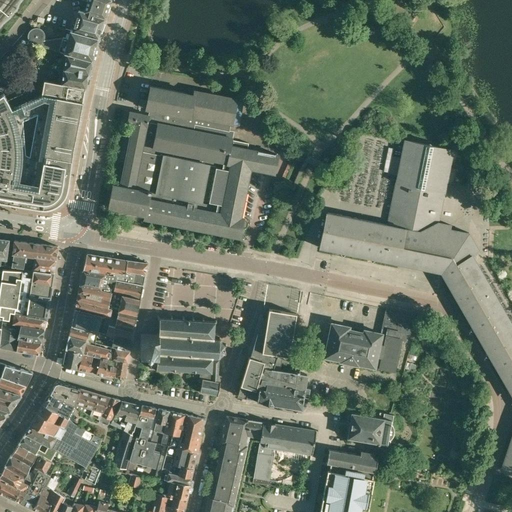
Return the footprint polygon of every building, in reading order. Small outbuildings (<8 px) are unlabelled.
[(84,0),(86,0),(83,11),(105,18),(110,0),(84,0)] [(71,30),(98,38),(105,18),(83,11),(79,10),(76,21),(76,20),(74,26),(73,31),(71,30)] [(60,51),(61,45),(66,46),(65,53),(64,52),(63,54),(92,60),(98,38),(71,30),(69,38),(64,37),(44,40),(44,38),(45,36),(45,34),(44,32),(42,30),(41,29),(39,28),(37,27),(34,28),(32,28),(30,30),(29,31),(28,33),(28,35),(28,37),(28,39),(29,41),(31,43),(33,44),(60,51)] [(63,54),(61,69),(89,74),(89,73),(92,60),(63,54)] [(61,69),(58,81),(61,82),(61,83),(85,88),(86,88),(89,74),(61,69)] [(0,201),(2,202),(18,205),(37,209),(42,209),(43,209),(47,209),(49,208),(51,208),(52,207),(54,207),(55,206),(58,204),(60,203),(60,202),(62,201),(63,199),(64,197),(65,195),(66,194),(66,193),(67,191),(67,189),(69,184),(73,150),(80,118),(85,88),(61,83),(44,80),(41,95),(12,108),(8,101),(3,93),(0,95),(0,201)] [(146,107),(146,109),(145,114),(130,111),(127,122),(132,123),(120,185),(113,184),(109,207),(124,210),(135,212),(136,213),(145,214),(144,218),(193,228),(240,238),(242,227),(247,226),(248,221),(244,218),(241,217),(250,168),(275,173),(278,155),(247,148),(248,143),(232,140),(233,132),(229,131),(231,125),(232,125),(237,99),(195,91),(194,94),(150,86),(148,100),(140,99),(138,106),(146,107)] [(319,247),(399,264),(399,261),(408,262),(418,264),(417,265),(438,270),(438,268),(443,269),(443,270),(441,272),(509,391),(511,389),(511,436),(501,469),(511,471),(511,323),(479,266),(473,256),(480,252),(469,234),(451,230),(452,226),(439,223),(447,185),(456,187),(459,171),(451,169),(454,151),(406,140),(402,158),(393,157),(390,173),(398,175),(388,225),(328,212),(324,232),(323,232),(319,247)] [(300,161),(286,195),(288,197),(300,169),(313,180),(302,206),(303,208),(317,176),(300,161)] [(0,238),(0,252),(7,253),(9,240),(0,238)] [(36,243),(25,241),(22,266),(21,267),(29,268),(30,263),(33,263),(34,256),(36,243)] [(34,256),(56,259),(58,246),(36,243),(34,256)] [(110,274),(110,271),(113,258),(98,255),(86,253),(83,269),(95,272),(110,274)] [(54,271),(56,259),(34,256),(33,263),(30,263),(29,268),(54,271)] [(127,260),(113,258),(110,271),(110,274),(116,275),(116,279),(142,286),(148,263),(127,260)] [(35,315),(46,317),(53,272),(31,269),(31,270),(25,269),(25,270),(22,269),(22,270),(2,268),(0,284),(0,313),(2,314),(2,317),(13,319),(14,312),(24,313),(35,315)] [(116,275),(110,274),(95,272),(83,269),(80,282),(96,286),(113,290),(116,279),(116,275)] [(140,299),(142,286),(116,279),(113,290),(113,293),(140,299)] [(113,293),(113,290),(96,286),(80,282),(78,293),(94,296),(111,300),(113,293)] [(77,299),(109,307),(111,300),(94,296),(78,293),(77,299)] [(109,307),(111,308),(119,309),(136,314),(140,299),(113,293),(111,300),(109,307)] [(77,299),(75,308),(109,316),(111,308),(109,307),(77,299)] [(75,308),(71,325),(96,331),(105,333),(107,324),(112,326),(114,318),(109,316),(75,308)] [(135,322),(136,314),(119,309),(116,318),(135,322)] [(246,399),(273,404),(302,409),(304,395),(308,396),(310,388),(305,387),(307,374),(281,369),(281,364),(284,364),(285,360),(282,359),(283,355),(290,356),(297,313),(269,309),(267,319),(262,317),(252,350),(251,350),(249,354),(251,354),(250,357),(249,356),(238,396),(246,398),(246,399)] [(412,334),(415,315),(387,309),(381,333),(332,323),(332,324),(327,323),(320,354),(325,355),(325,356),(341,360),(341,361),(359,364),(359,363),(375,367),(375,366),(380,366),(379,368),(395,371),(402,339),(406,340),(407,333),(412,334)] [(20,324),(44,327),(46,317),(35,315),(24,313),(14,312),(12,322),(20,324)] [(158,335),(151,334),(141,333),(140,352),(152,353),(151,367),(156,368),(156,370),(158,370),(158,368),(168,369),(168,371),(170,371),(170,369),(179,369),(179,372),(181,372),(181,369),(189,370),(189,372),(190,373),(191,370),(199,371),(199,373),(200,373),(199,380),(202,381),(202,384),(200,392),(209,394),(218,395),(220,382),(218,382),(219,360),(219,357),(223,353),(226,354),(226,353),(224,352),(225,346),(227,345),(227,344),(224,344),(220,340),(222,339),(221,338),(219,339),(214,339),(215,322),(217,321),(216,320),(213,321),(214,318),(203,318),(202,321),(194,320),(194,317),(183,316),(182,320),(173,319),(173,316),(171,316),(171,319),(160,318),(159,316),(157,317),(160,320),(158,335)] [(112,326),(133,331),(135,322),(116,318),(114,318),(112,326)] [(12,327),(12,322),(3,321),(0,344),(0,346),(16,350),(18,336),(18,335),(14,334),(15,327),(12,327)] [(18,336),(41,341),(44,327),(20,324),(18,336)] [(134,331),(133,331),(112,326),(107,324),(105,333),(110,335),(132,340),(134,331)] [(71,325),(69,334),(76,336),(107,345),(110,335),(105,333),(104,336),(96,334),(96,331),(71,325)] [(76,336),(69,334),(66,347),(89,353),(98,355),(107,357),(109,345),(107,345),(76,336)] [(130,351),(132,340),(110,335),(107,345),(109,345),(130,351)] [(41,341),(18,336),(16,350),(36,353),(39,351),(41,341)] [(127,362),(130,351),(109,345),(107,357),(108,358),(114,359),(115,359),(127,362)] [(84,370),(89,353),(66,347),(62,364),(84,370)] [(89,353),(84,370),(88,371),(94,372),(98,355),(89,353)] [(94,372),(105,374),(108,358),(107,357),(98,355),(94,372)] [(115,359),(114,359),(108,358),(105,374),(114,376),(116,366),(114,365),(115,359)] [(115,359),(114,365),(116,366),(114,376),(124,377),(127,362),(115,359)] [(28,380),(32,371),(0,362),(0,374),(1,375),(0,376),(17,381),(26,384),(28,380)] [(0,376),(0,386),(12,390),(21,393),(26,384),(17,381),(0,376)] [(55,382),(50,392),(72,404),(80,388),(58,382),(55,382)] [(0,407),(9,410),(21,393),(12,390),(0,386),(0,407)] [(90,391),(80,388),(72,404),(73,405),(80,409),(90,391)] [(98,393),(90,391),(80,409),(87,413),(89,414),(98,393)] [(70,413),(73,405),(72,404),(50,392),(43,404),(68,417),(73,422),(75,417),(71,414),(70,413)] [(110,396),(98,393),(89,414),(97,417),(97,419),(99,420),(101,414),(110,396)] [(107,425),(119,399),(110,396),(101,414),(99,420),(99,421),(107,425)] [(125,416),(131,402),(121,400),(115,414),(125,416)] [(125,416),(125,417),(124,419),(128,420),(125,426),(112,421),(110,424),(123,430),(112,469),(125,473),(129,460),(135,438),(132,437),(132,436),(130,436),(141,404),(136,404),(136,403),(131,402),(125,416)] [(68,417),(43,404),(38,412),(81,436),(86,430),(73,422),(68,417)] [(137,465),(144,467),(145,467),(147,465),(157,468),(154,479),(160,479),(163,468),(165,459),(165,456),(168,445),(164,444),(161,452),(153,450),(153,449),(149,448),(152,435),(149,434),(156,408),(141,404),(130,436),(132,436),(133,434),(132,434),(132,431),(134,431),(136,424),(141,426),(138,437),(136,436),(135,438),(129,460),(136,462),(136,463),(137,465)] [(0,415),(4,417),(9,410),(0,407),(0,415)] [(157,421),(155,426),(152,435),(149,448),(153,449),(156,442),(161,443),(164,428),(165,429),(169,410),(159,408),(157,421)] [(164,444),(168,445),(178,447),(183,428),(184,424),(184,423),(186,414),(169,410),(165,429),(164,428),(161,443),(164,444)] [(90,441),(81,436),(38,412),(37,412),(30,423),(31,424),(92,456),(96,450),(101,438),(94,435),(90,441)] [(394,432),(394,430),(394,428),(394,427),(393,425),(392,423),(393,414),(380,412),(379,417),(352,412),(352,414),(350,414),(348,415),(348,420),(349,421),(350,422),(348,437),(378,442),(378,443),(379,443),(379,447),(389,448),(391,438),(393,436),(394,432)] [(202,433),(206,418),(186,414),(184,423),(184,424),(183,428),(202,433)] [(232,511),(250,436),(260,438),(261,438),(263,422),(227,415),(220,443),(222,443),(210,497),(209,496),(205,511),(232,511)] [(263,422),(261,438),(253,481),(275,486),(276,481),(269,480),(273,454),(270,454),(272,447),(312,454),(316,438),(317,438),(318,430),(264,421),(263,422)] [(78,461),(86,466),(88,463),(92,456),(31,424),(25,433),(47,445),(48,445),(70,457),(78,461)] [(178,447),(198,451),(202,433),(183,428),(178,447)] [(43,453),(47,445),(25,433),(19,443),(36,453),(36,452),(42,455),(49,459),(50,456),(43,453)] [(37,453),(36,453),(19,443),(12,454),(31,465),(37,453)] [(165,456),(170,457),(191,461),(195,462),(198,451),(178,447),(168,445),(165,456)] [(329,449),(329,450),(327,462),(326,462),(331,463),(329,471),(328,470),(320,511),(367,511),(374,478),(372,478),(374,471),(375,471),(378,457),(375,457),(375,454),(374,454),(361,451),(361,448),(349,445),(348,453),(329,449)] [(31,465),(12,454),(5,465),(14,471),(21,475),(23,476),(25,474),(32,478),(37,469),(36,468),(33,472),(28,470),(31,465)] [(42,455),(35,467),(36,468),(37,469),(45,472),(51,460),(49,459),(42,455)] [(163,471),(167,472),(168,472),(191,477),(195,462),(191,461),(170,457),(165,456),(165,459),(171,461),(170,463),(166,462),(163,471)] [(94,484),(100,469),(92,465),(88,463),(86,466),(84,470),(89,471),(85,480),(94,484)] [(5,465),(0,473),(0,476),(20,488),(26,491),(32,478),(25,474),(23,476),(21,475),(14,471),(5,465)] [(50,475),(45,472),(37,469),(32,478),(26,491),(20,501),(32,508),(45,486),(50,476),(50,475)] [(190,484),(191,477),(168,472),(167,480),(170,481),(190,484)] [(78,488),(83,477),(81,476),(77,473),(71,486),(67,492),(74,496),(78,488)] [(139,486),(141,477),(131,474),(129,483),(130,483),(130,484),(139,486)] [(55,475),(53,478),(50,476),(45,486),(50,489),(45,499),(51,502),(45,511),(55,511),(65,495),(54,489),(60,478),(55,475)] [(0,491),(15,498),(18,493),(20,488),(0,476),(0,491)] [(187,497),(190,484),(170,481),(167,494),(163,493),(162,495),(174,497),(174,495),(187,497)] [(39,511),(45,499),(50,489),(45,486),(32,508),(39,511)] [(15,499),(20,501),(26,491),(20,488),(18,493),(15,498),(15,499)] [(184,508),(187,497),(174,495),(174,497),(162,495),(157,493),(154,506),(164,505),(171,507),(172,505),(184,508)] [(67,511),(73,499),(72,499),(65,495),(55,511),(67,511)] [(39,511),(45,511),(51,502),(45,499),(39,511)] [(80,511),(84,503),(75,501),(75,500),(73,499),(67,511),(80,511)] [(93,511),(106,511),(109,502),(100,499),(98,507),(96,507),(96,506),(95,506),(93,511)] [(106,511),(118,511),(107,508),(109,502),(106,511)] [(93,511),(95,506),(84,503),(80,511),(93,511)]
